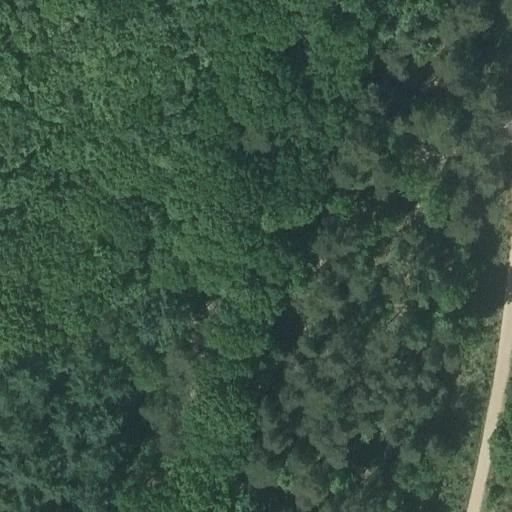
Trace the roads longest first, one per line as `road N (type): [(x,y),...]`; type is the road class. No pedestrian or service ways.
road 1 (track): [(511,138),(433,155),(300,201),(211,252),(0,318)]
road 2 (track): [(317,0),(151,511)]
